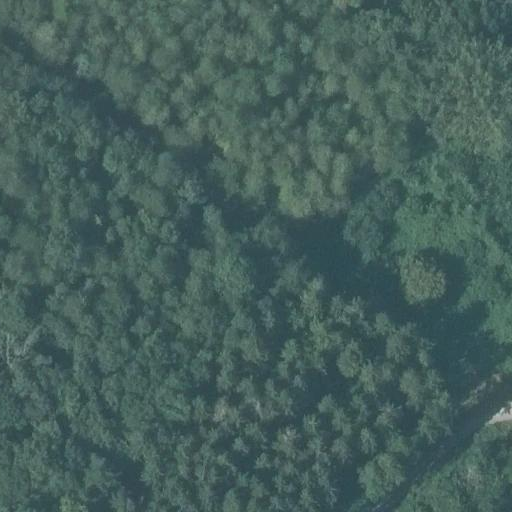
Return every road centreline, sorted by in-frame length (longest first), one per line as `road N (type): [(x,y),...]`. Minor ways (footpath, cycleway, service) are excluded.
road 1 (track): [(0,48),(262,217),(303,267),(511,401)]
road 2 (track): [(375,511),(465,431),(511,412)]
